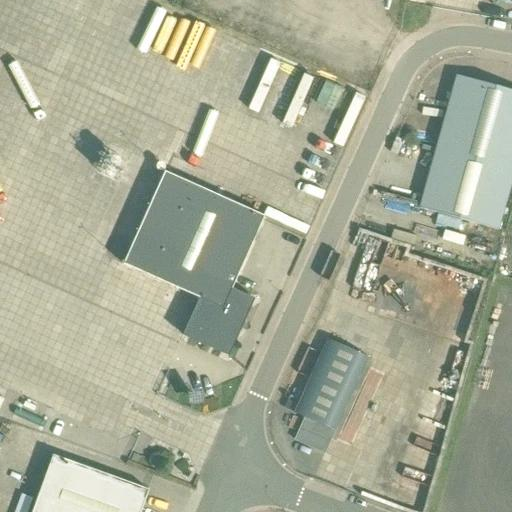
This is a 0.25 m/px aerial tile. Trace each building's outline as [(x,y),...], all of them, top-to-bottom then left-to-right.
[(499,231),(511,182),(511,91),(458,76),(421,209),(499,231)] [(306,114),(313,85),(303,83),(296,112),(306,114)] [(327,129),(333,111),(323,108),(317,126),(327,129)] [(230,356),(255,300),(233,290),(265,217),(166,173),(124,265),(200,299),(184,336),(230,356)] [(369,358),(329,340),(295,413),(335,432),(369,358)] [(141,511),(149,491),(54,456),(33,511),(141,511)] [(404,504),(425,510),(428,499),(407,493),(404,504)] [(27,511),(32,500),(22,496),(15,511),(27,511)]
